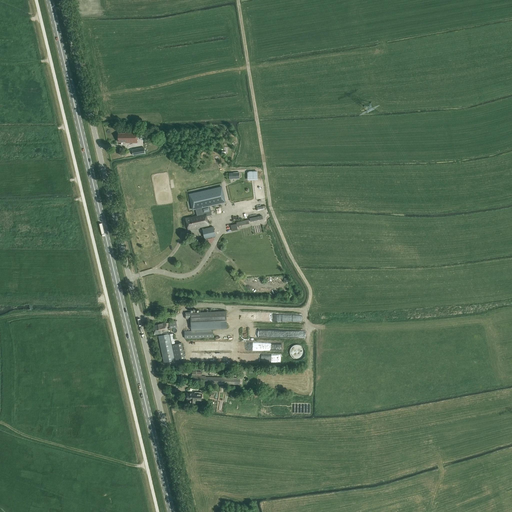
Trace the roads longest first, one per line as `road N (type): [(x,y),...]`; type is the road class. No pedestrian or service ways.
road 1 (primary): [(170,511),(49,0)]
road 2 (unclassified): [(184,511),(63,0)]
road 3 (track): [(146,466),(0,423)]
